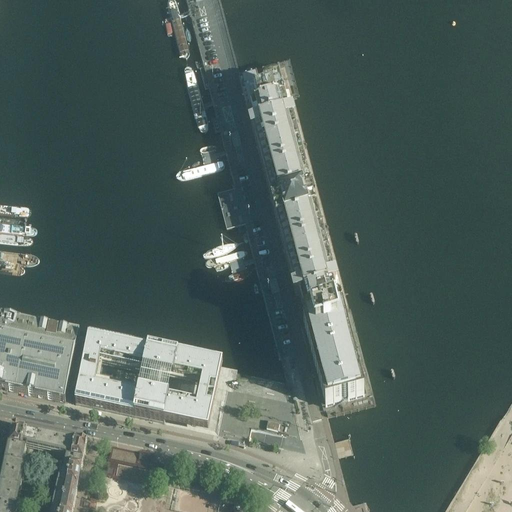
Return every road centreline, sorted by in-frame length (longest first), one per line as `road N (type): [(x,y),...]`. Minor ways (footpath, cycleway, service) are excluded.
road 1 (residential): [(314,501),(330,470),(210,0)]
road 2 (primary): [(314,501),(241,462),(158,444)]
road 3 (primary): [(158,444),(5,410)]
road 4 (primary): [(158,444),(240,475),(298,511)]
